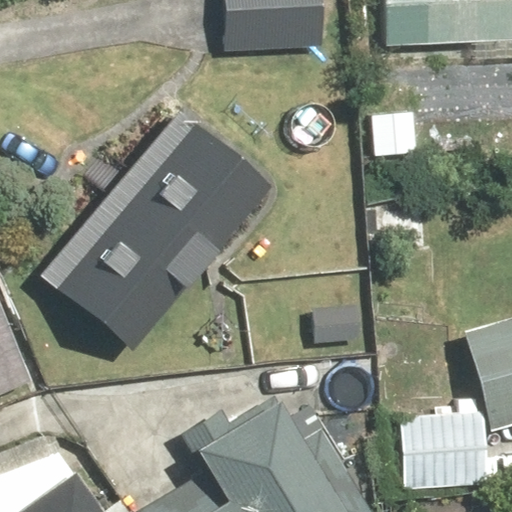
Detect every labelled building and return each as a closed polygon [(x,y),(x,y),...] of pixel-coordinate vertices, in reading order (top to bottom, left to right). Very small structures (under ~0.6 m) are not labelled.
[(313,47),(311,0),(213,0),(215,50),(313,47)] [(511,0),(377,0),(380,45),(511,39),(511,0)] [(411,103),(355,108),(361,169),(416,164),(411,103)] [(162,106),(28,272),(122,347),(256,182),(162,106)] [(360,299),(300,302),(302,346),(363,343),(360,299)] [(511,310),(452,328),(481,429),(511,420),(511,310)] [(0,389),(23,379),(0,325),(0,389)] [(375,365),(307,370),(310,418),(379,413),(375,365)] [(173,430),(196,468),(132,506),(135,511),(367,511),(313,423),(291,437),(265,394),(222,419),(214,406),(173,430)] [(472,410),(391,412),(393,485),(474,483),(472,410)] [(99,511),(65,466),(1,511),(99,511)]
